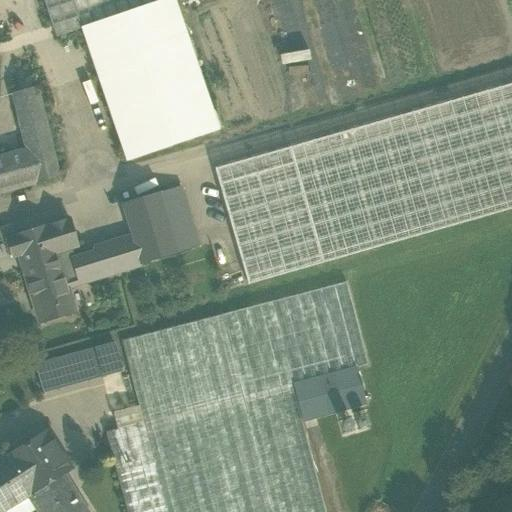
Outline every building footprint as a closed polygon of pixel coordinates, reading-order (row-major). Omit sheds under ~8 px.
[(42,0),(55,37),(81,29),(165,0),(42,0)] [(172,0),(165,0),(81,29),(126,161),(217,130),(172,0)] [(313,75),(295,77),(295,72),(286,73),(288,91),(314,88),(313,75)] [(511,84),(223,167),(256,282),(511,209),(511,84)] [(59,178),(36,87),(11,94),(25,148),(24,149),(35,185),(59,178)] [(0,155),(0,194),(35,185),(24,149),(0,155)] [(180,186),(159,193),(174,239),(195,233),(180,186)] [(159,193),(121,204),(133,241),(140,264),(178,253),(174,239),(159,193)] [(47,226),(14,236),(14,237),(5,239),(11,259),(19,256),(23,267),(57,257),(64,282),(77,279),(78,278),(73,260),(69,249),(77,247),(69,219),(47,226)] [(195,233),(174,239),(178,253),(205,245),(201,231),(195,233)] [(133,241),(96,253),(103,275),(140,264),(133,241)] [(73,260),(78,278),(77,279),(78,283),(103,275),(96,253),(73,260)] [(57,257),(23,267),(40,324),(74,314),(64,282),(57,257)] [(346,282),(221,315),(242,397),(291,384),(367,364),(346,282)] [(221,315),(121,342),(143,423),(242,397),(221,315)] [(82,358),(53,367),(59,388),(88,380),(82,358)] [(53,367),(36,371),(42,393),(59,388),(53,367)] [(143,423),(105,433),(126,511),(324,511),(291,384),(242,397),(143,423)] [(46,432),(4,458),(28,496),(31,502),(66,480),(62,474),(70,469),(46,432)] [(4,458),(0,460),(0,511),(1,511),(28,496),(4,458)] [(85,511),(66,480),(31,502),(37,511),(85,511)]
